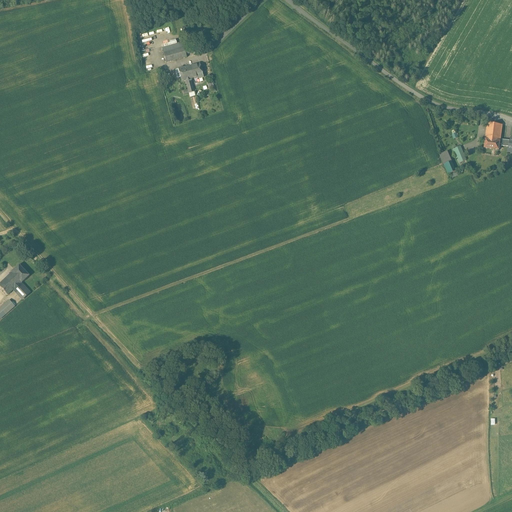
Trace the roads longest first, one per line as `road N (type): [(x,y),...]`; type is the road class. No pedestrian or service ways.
road 1 (residential): [(288,0),(430,102),(511,119)]
road 2 (track): [(421,97),(436,181),(327,225)]
